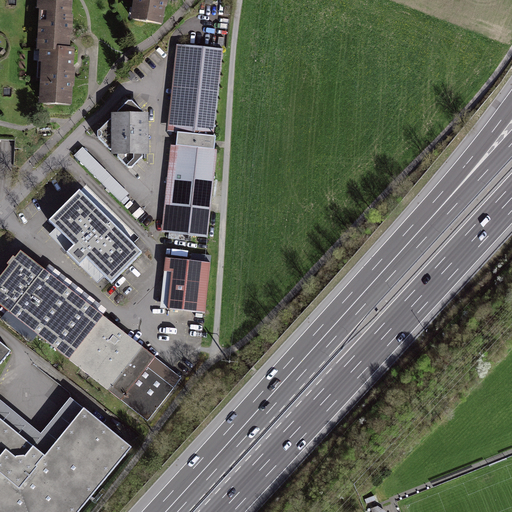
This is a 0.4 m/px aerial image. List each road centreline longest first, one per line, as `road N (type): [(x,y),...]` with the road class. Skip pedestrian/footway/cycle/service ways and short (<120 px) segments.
road 1 (motorway): [(221,511),(511,198)]
road 2 (track): [(511,52),(241,345),(218,354)]
road 3 (track): [(240,0),(218,354)]
road 4 (motorway): [(385,268),(165,511)]
road 5 (motorway): [(511,105),(385,268)]
road 6 (track): [(218,354),(94,511)]
road 7 (residential): [(131,88),(0,215)]
road 8 (motorway): [(511,139),(385,268)]
